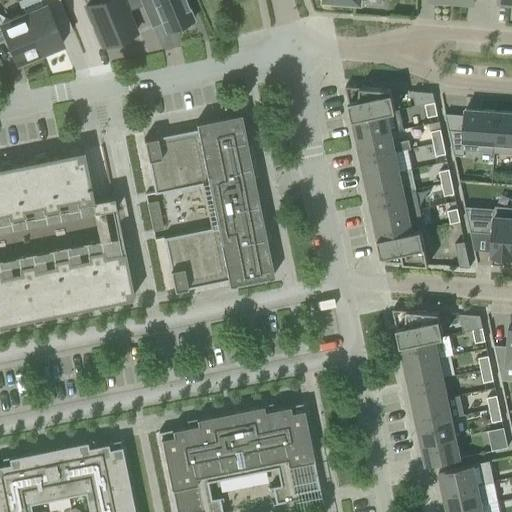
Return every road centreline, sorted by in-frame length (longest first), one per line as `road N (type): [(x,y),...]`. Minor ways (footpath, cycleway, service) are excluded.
road 1 (residential): [(0,429),(355,354)]
road 2 (residential): [(340,281),(0,351)]
road 3 (residential): [(294,49),(0,106)]
road 4 (residential): [(340,281),(294,49)]
road 5 (residential): [(511,293),(340,281)]
road 6 (residential): [(388,511),(355,354)]
road 7 (residential): [(391,49),(435,78),(511,83)]
road 8 (residential): [(511,40),(433,35),(391,49)]
